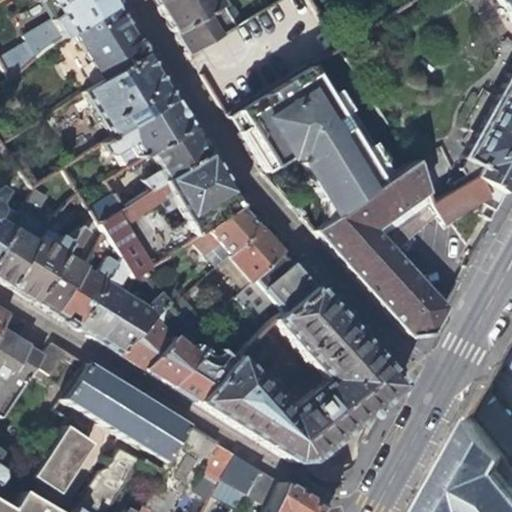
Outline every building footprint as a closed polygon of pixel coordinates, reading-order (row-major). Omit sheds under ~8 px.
[(48,22),(58,37),(111,4),(108,0),(46,0),(57,16),(48,22)] [(151,0),(164,21),(186,56),(231,30),(212,0),(151,0)] [(335,50),(305,0),(280,0),(275,3),(311,65),(335,50)] [(511,0),(493,0),(511,28),(511,0)] [(51,41),(82,93),(142,53),(132,37),(131,38),(111,4),(58,37),(51,41)] [(0,59),(0,67),(8,80),(32,56),(25,44),(0,59)] [(82,93),(109,138),(170,98),(142,53),(82,93)] [(306,67),(223,117),(228,120),(236,134),(234,135),(258,174),(289,155),(308,185),(328,218),(387,178),(377,162),(371,166),(342,118),(347,115),(335,94),(325,99),(306,67)] [(455,173),(463,184),(471,179),(499,194),(501,195),(506,185),(509,187),(511,181),(511,72),(509,78),(506,76),(495,97),(472,84),(450,124),(473,137),(458,163),(460,164),(455,173)] [(124,169),(145,155),(188,128),(170,98),(109,138),(98,145),(104,154),(110,156),(114,154),(124,169)] [(124,193),(130,203),(204,154),(188,128),(145,155),(157,172),(124,193)] [(15,170),(31,189),(53,175),(38,153),(15,170)] [(129,278),(188,238),(235,206),(204,154),(130,203),(118,211),(96,226),(100,233),(115,255),(124,269),(129,278)] [(482,224),(499,194),(471,179),(463,184),(425,209),(405,165),(387,178),(328,218),(310,231),(405,338),(425,336),(439,310),(389,253),(393,250),(395,245),(400,248),(402,245),(404,242),(399,239),(401,236),(405,239),(432,220),(438,228),(473,205),(477,207),(471,218),(482,224)] [(86,211),(89,217),(96,226),(118,211),(109,196),(86,211)] [(6,231),(0,240),(0,285),(5,288),(42,230),(44,227),(49,219),(57,211),(44,197),(19,236),(7,229),(6,231)] [(210,240),(224,256),(255,229),(235,206),(188,238),(195,250),(210,240)] [(84,234),(96,226),(89,217),(64,236),(61,241),(65,244),(29,303),(48,315),(77,269),(80,265),(68,258),(84,234)] [(223,257),(246,283),(277,254),(255,229),(224,256),(223,257)] [(61,241),(42,230),(5,288),(29,303),(65,244),(61,241)] [(88,277),(77,269),(48,315),(71,329),(115,255),(100,233),(91,248),(102,255),(88,277)] [(256,290),(277,313),(307,287),(277,254),(246,283),(235,293),(243,302),(256,290)] [(110,291),(124,269),(115,255),(71,329),(92,343),(122,298),(110,291)] [(213,279),(188,289),(196,309),(221,299),(213,279)] [(233,359),(228,364),(218,375),(190,404),(288,465),(304,463),(347,428),(398,388),(307,287),(277,313),(267,322),(321,382),(281,414),(233,359)] [(167,288),(158,295),(163,302),(167,307),(177,298),(167,288)] [(139,309),(122,298),(92,343),(111,355),(163,302),(158,295),(157,293),(139,309)] [(187,310),(177,298),(167,307),(173,313),(178,318),(187,310)] [(159,330),(173,313),(167,307),(163,302),(111,355),(138,371),(163,343),(157,338),(159,330)] [(0,415),(32,367),(38,357),(15,343),(0,333),(0,415)] [(168,337),(163,343),(138,371),(165,388),(191,357),(204,342),(195,334),(184,348),(168,337)] [(46,376),(62,351),(48,342),(38,357),(32,367),(46,376)] [(216,353),(204,342),(191,357),(165,388),(190,404),(218,375),(228,364),(216,353)] [(58,400),(159,462),(182,426),(156,410),(123,389),(114,384),(81,363),(58,400)] [(511,420),(487,389),(472,416),(511,466),(511,420)] [(511,511),(511,466),(472,416),(443,469),(419,511),(511,511)] [(62,426),(30,476),(56,492),(88,443),(62,426)] [(199,468),(217,479),(229,455),(221,450),(212,444),(199,468)] [(70,511),(103,511),(114,494),(136,458),(116,446),(103,468),(95,471),(70,511)] [(217,479),(243,495),(256,471),(229,455),(217,479)] [(141,498),(133,511),(168,511),(182,488),(186,490),(188,487),(155,467),(154,468),(157,470),(141,498)] [(243,495),(262,507),(274,483),(256,471),(243,495)] [(314,511),(313,507),(274,483),(262,507),(260,511),(314,511)] [(17,497),(0,487),(0,511),(56,511),(21,491),(17,497)] [(133,511),(141,498),(130,493),(125,504),(123,503),(117,511),(133,511)]
